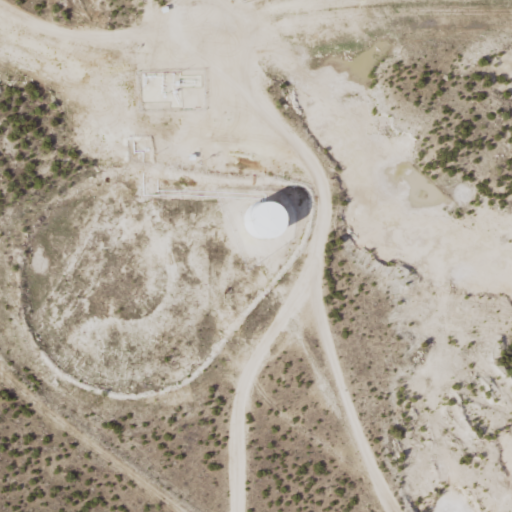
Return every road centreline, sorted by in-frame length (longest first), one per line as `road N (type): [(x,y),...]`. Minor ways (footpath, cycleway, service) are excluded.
road 1 (track): [(190,19),(200,69),(261,114),(311,124),(371,180),(356,391),(406,511)]
road 2 (track): [(311,124),(326,49),(394,0)]
